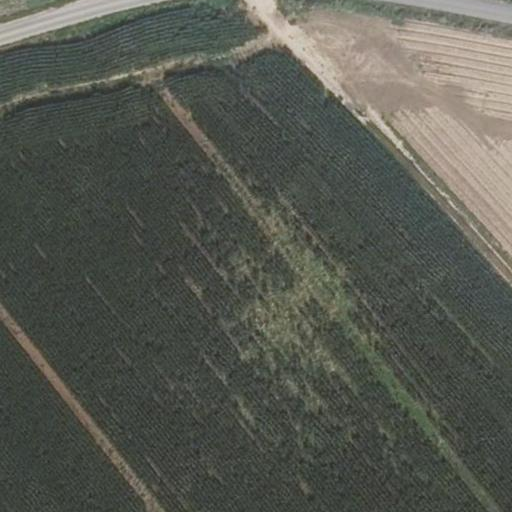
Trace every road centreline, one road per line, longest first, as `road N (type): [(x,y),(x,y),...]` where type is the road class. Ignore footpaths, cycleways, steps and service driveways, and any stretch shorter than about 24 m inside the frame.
road 1 (unclassified): [(511,15),(429,0),(107,0),(0,33)]
road 2 (track): [(264,0),(511,270)]
